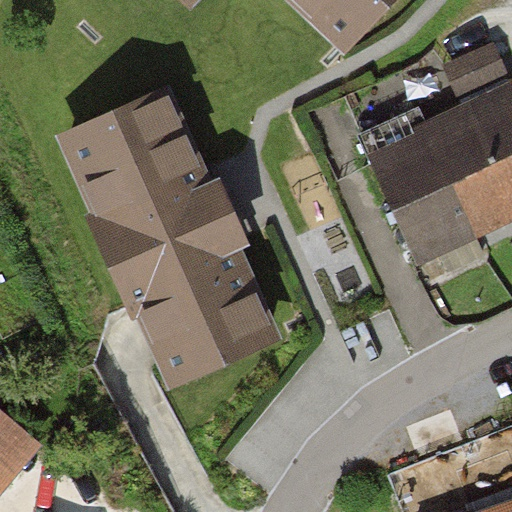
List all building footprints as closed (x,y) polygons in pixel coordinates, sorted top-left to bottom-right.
[(402,0),(164,0),(188,22),(209,0),(268,0),(338,67),(402,0)] [(511,218),(511,93),(369,161),(417,263),(511,218)] [(279,362),(173,110),(60,158),(167,410),(279,362)] [(0,502),(40,455),(0,421),(0,502)] [(431,511),(511,511),(511,448),(420,480),(431,511)]
